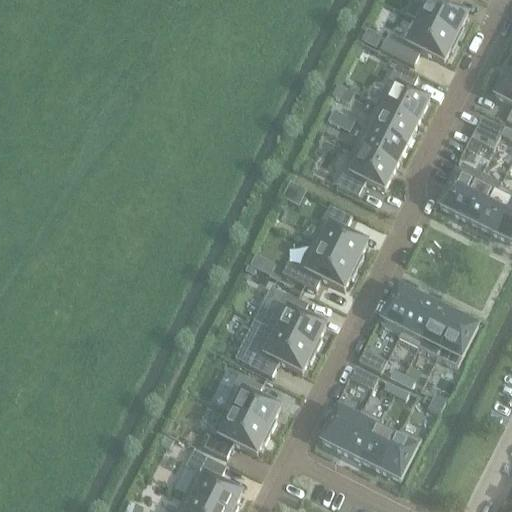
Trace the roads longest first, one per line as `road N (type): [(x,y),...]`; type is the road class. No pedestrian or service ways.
road 1 (residential): [(293,457),(508,0)]
road 2 (residential): [(404,511),(293,457)]
